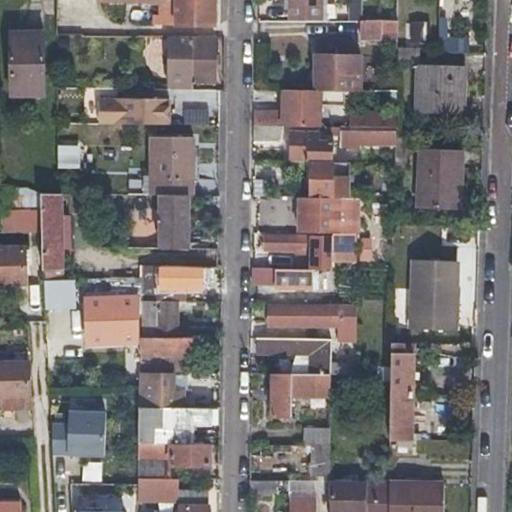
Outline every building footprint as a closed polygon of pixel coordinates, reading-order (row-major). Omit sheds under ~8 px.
[(213,0),(160,0),(161,15),(152,15),(152,24),(214,24),(213,0)] [(265,0),(265,12),(283,12),(301,12),(301,0),(265,0)] [(358,40),(367,40),(375,40),(395,43),(396,21),(358,21),(358,40)] [(431,46),(430,22),(405,23),(405,46),(431,46)] [(44,95),(44,63),(43,32),(10,33),(12,95),(44,95)] [(436,54),(450,54),(465,55),(465,49),(466,39),(436,35),(436,54)] [(213,36),(205,36),(197,36),(197,37),(186,36),(168,36),(168,90),(192,90),(192,81),(213,82),(213,36)] [(160,56),(160,51),(160,46),(146,46),(146,56),(160,56)] [(359,91),(359,74),(359,57),(316,56),(315,91),(317,91),(322,91),(359,91)] [(408,119),(431,119),(435,119),(435,72),(409,71),(408,119)] [(435,72),(435,119),(454,119),(455,72),(435,72)] [(252,126),(278,126),(279,126),(321,126),(322,91),(317,91),(315,91),(279,91),(278,111),(252,111),(252,126)] [(168,100),(151,99),(134,99),(97,99),(97,125),(168,125),(168,100)] [(367,127),(395,127),(395,113),(367,112),(367,127)] [(279,139),(279,126),(278,126),(252,126),(252,142),(275,142),(279,139)] [(324,132),(326,132),(328,132),(328,135),(339,135),(339,147),(358,147),(358,145),(394,145),(395,127),(367,127),(323,126),(324,132)] [(292,162),(310,162),(332,163),(332,142),(308,141),(308,132),(288,132),(288,162),(292,162)] [(192,137),(150,136),(149,195),(158,195),(166,195),(187,196),(190,196),(192,137)] [(61,168),(69,168),(76,168),(77,147),(62,147),(61,168)] [(433,201),(434,150),(417,150),(415,200),(433,201)] [(434,150),(433,201),(433,208),(436,209),(457,209),(458,151),(434,150)] [(292,170),(292,162),(288,162),(252,161),(252,177),(281,177),(281,170),(292,170)] [(310,162),(310,198),(338,198),(340,198),(348,198),(349,163),(332,163),(310,162)] [(39,193),(40,202),(40,211),(44,281),(62,281),(58,193),(39,193)] [(159,250),(173,250),(187,251),(187,196),(166,195),(158,195),(159,250)] [(338,198),(310,198),(298,198),(298,233),(339,234),(340,198),(338,198)] [(433,208),(433,201),(415,200),(415,208),(433,208)] [(0,218),(0,231),(34,233),(35,210),(0,208),(0,218)] [(332,237),(298,236),(263,235),(263,251),(311,252),(311,269),(331,269),(332,237)] [(358,238),(358,260),(376,259),(375,237),(358,238)] [(0,285),(21,284),(20,266),(19,248),(0,248),(0,285)] [(284,260),(284,268),(292,268),(292,265),(292,260),(284,260)] [(410,328),(430,328),(432,328),(433,261),(411,260),(410,328)] [(433,261),(432,328),(451,329),(453,261),(433,261)] [(159,287),(184,287),(199,288),(199,267),(159,266),(159,287)] [(292,268),(284,268),(284,271),(274,270),(274,288),(311,288),(311,270),(292,270),(292,268)] [(125,279),(125,275),(124,270),(91,271),(91,280),(125,279)] [(159,287),(142,287),(142,298),(141,302),(142,302),(174,302),(184,302),(184,287),(159,287)] [(141,341),(141,338),(141,302),(142,298),(135,298),(102,299),(102,292),(88,293),(89,300),(86,300),(87,342),(141,341)] [(155,326),(156,338),(175,338),(174,302),(142,302),(143,326),(155,326)] [(340,307),(340,308),(341,309),(269,308),(268,325),(340,327),(341,375),(353,376),(355,308),(340,307)] [(272,329),(250,328),(250,338),(255,339),(272,339),(272,329)] [(156,338),(141,338),(141,341),(140,356),(189,356),(189,338),(175,338),(156,338)] [(309,355),(309,375),(328,376),(328,340),(272,339),(255,339),(256,353),(309,355)] [(389,355),(401,356),(401,343),(389,342),(389,355)] [(412,356),(401,356),(389,355),(389,382),(388,439),(416,440),(417,434),(410,434),(412,356)] [(0,364),(0,399),(2,399),(3,410),(27,408),(25,363),(0,364)] [(139,407),(188,408),(188,397),(188,372),(147,373),(147,393),(139,393),(139,407)] [(309,375),(290,375),(271,375),(271,417),(289,417),(289,392),(322,393),(322,398),(328,398),(328,376),(309,375)] [(203,396),(188,397),(188,408),(203,407),(203,396)] [(203,407),(188,408),(139,407),(138,443),(193,443),(193,424),(213,424),(213,407),(203,407)] [(61,409),(61,456),(105,455),(104,408),(61,409)] [(327,446),(327,435),(327,424),(302,424),(302,445),(310,446),(327,446)] [(209,443),(193,443),(138,443),(137,478),(169,478),(169,463),(209,464),(209,443)] [(327,446),(310,446),(309,473),(327,473),(327,446)] [(99,481),(100,462),(81,461),(80,480),(99,481)] [(247,493),(287,494),(288,481),(247,480),(247,493)] [(387,481),(387,485),(386,511),(442,511),(443,482),(387,481)] [(386,511),(387,485),(327,483),(326,511),(386,511)] [(176,511),(206,511),(207,492),(177,492),(176,511)] [(287,511),(314,511),(315,500),(287,500),(287,511)] [(0,511),(18,511),(18,504),(0,503),(0,511)]
